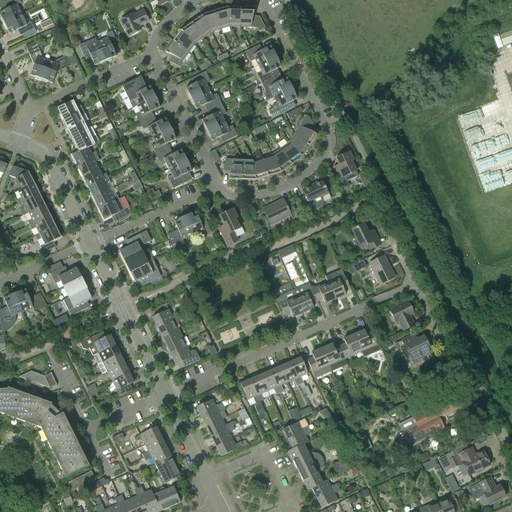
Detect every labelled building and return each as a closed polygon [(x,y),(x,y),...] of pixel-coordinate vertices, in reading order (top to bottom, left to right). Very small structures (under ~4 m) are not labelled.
[(0,0),(0,4),(3,11),(0,12),(0,17),(0,19),(0,18),(0,20),(2,25),(21,15),(16,5),(20,3),(19,0),(0,0)] [(227,8),(224,8),(214,12),(220,30),(229,27),(227,8)] [(240,8),(227,8),(229,27),(239,27),(240,8)] [(253,9),(240,8),(239,27),(249,28),(257,29),(259,33),(265,29),(259,17),(252,16),(253,9)] [(140,30),(139,27),(148,22),(143,11),(133,16),(133,15),(120,21),(128,37),(140,30)] [(214,12),(201,15),(210,33),(220,30),(214,12)] [(21,15),(2,25),(5,30),(6,30),(9,35),(19,30),(22,35),(34,29),(31,23),(24,22),(21,15)] [(201,15),(191,23),(202,39),(210,33),(201,15)] [(50,20),(39,25),(42,30),(52,25),(50,20)] [(191,23),(186,27),(180,31),(194,45),(202,39),(191,23)] [(511,31),(499,35),(503,46),(511,42),(511,30),(511,31)] [(107,39),(97,43),(105,62),(111,60),(110,59),(115,57),(111,46),(116,43),(111,31),(105,34),(107,39)] [(180,31),(172,42),(188,53),(194,45),(180,31)] [(47,61),(36,57),(39,51),(34,41),(24,46),(33,65),(29,76),(34,78),(34,79),(40,81),(47,61)] [(172,42),(169,47),(165,53),(171,56),(168,62),(179,68),(182,61),(188,53),(172,42)] [(97,43),(86,48),(84,43),(78,46),(83,58),(89,55),(94,66),(99,64),(99,65),(105,62),(97,43)] [(270,47),(259,52),(256,46),(245,52),(250,62),(254,60),(257,66),(276,57),(273,51),(272,51),(270,47)] [(58,65),(47,61),(40,81),(46,83),(46,82),(51,84),(56,73),(71,66),(66,56),(61,59),(58,65)] [(257,66),(260,72),(256,74),(261,84),(272,78),(278,76),(275,70),(280,68),(278,63),(279,62),(276,57),(257,66)] [(193,78),(196,84),(185,89),(187,94),(186,94),(189,100),(208,90),(205,84),(210,82),(205,72),(193,78)] [(272,78),(261,84),(265,94),(264,95),(267,101),(273,98),(292,89),(289,83),(288,83),(286,79),(280,81),(278,76),(272,78)] [(139,79),(140,78),(140,77),(121,86),(121,87),(122,87),(125,92),(124,92),(129,102),(133,100),(136,106),(155,97),(152,91),(151,92),(149,87),(144,89),(139,79)] [(273,98),(276,104),(272,106),(273,109),(267,111),(271,119),(294,108),(291,102),(296,100),(294,95),(295,94),(292,89),(273,98)] [(211,97),(208,90),(189,100),(192,106),(193,105),(195,110),(206,105),(209,110),(220,104),(216,94),(211,97)] [(136,106),(139,112),(135,115),(140,124),(151,119),(149,113),(159,108),(157,103),(158,103),(155,97),(136,106)] [(80,106),(76,108),(73,101),(56,109),(59,115),(58,115),(61,121),(82,110),(80,106)] [(209,110),(211,115),(201,121),(203,125),(202,126),(205,132),(224,122),(221,116),(225,114),(220,104),(209,110)] [(294,116),(302,113),(300,108),(292,112),(294,116)] [(84,114),(82,110),(61,121),(64,126),(65,126),(67,131),(83,123),(80,117),(84,114)] [(314,139),(315,138),(317,136),(310,132),(313,126),(309,118),(304,116),(299,127),(293,136),(309,147),(312,142),(314,141),(314,139)] [(151,119),(140,124),(145,134),(149,132),(152,138),(171,129),(168,123),(167,124),(165,119),(154,124),(151,119)] [(227,128),(224,122),(205,132),(208,137),(209,137),(211,142),(222,136),(225,142),(236,136),(231,126),(227,128)] [(87,130),(83,123),(67,131),(73,142),(93,132),(91,128),(87,130)] [(152,138),(155,144),(151,147),(156,156),(167,151),(165,145),(175,140),(173,135),(174,135),(171,129),(152,138)] [(94,145),(98,142),(93,132),(73,142),(78,153),(94,145)] [(293,136),(287,144),(301,158),(309,147),(293,136)] [(301,158),(287,144),(279,150),(290,165),(301,158)] [(94,145),(78,153),(71,156),(74,161),(73,162),(75,167),(97,157),(95,153),(90,155),(87,148),(94,145)] [(290,165),(279,150),(271,156),(280,173),(290,165)] [(170,156),(167,151),(156,156),(160,166),(165,164),(168,170),(187,161),(184,155),(183,155),(181,151),(170,156)] [(349,187),(344,177),(355,172),(350,162),(353,161),(349,152),(335,159),(341,173),(336,175),(343,190),(349,187)] [(271,156),(261,158),(267,177),(280,173),(271,156)] [(99,161),(97,157),(75,167),(78,173),(79,172),(82,178),(98,170),(95,163),(99,161)] [(261,158),(252,161),(254,181),(267,177),(261,158)] [(242,161),(232,161),(225,159),(222,171),(229,172),(228,180),(241,180),(242,161)] [(187,161),(168,170),(173,180),(169,183),(171,188),(183,182),(180,177),(191,172),(189,167),(190,166),(187,161)] [(252,161),(242,161),(241,180),(254,181),(252,161)] [(15,167),(15,168),(12,167),(8,177),(15,179),(21,190),(17,191),(17,192),(33,184),(34,183),(32,178),(31,178),(28,173),(24,171),(24,170),(24,169),(24,168),(23,167),(23,166),(22,166),(20,165),(19,165),(18,165),(17,166),(16,166),(15,167)] [(101,176),(98,170),(82,178),(87,188),(107,178),(105,174),(101,176)] [(106,185),(110,183),(107,178),(87,188),(92,199),(109,191),(106,185)] [(302,191),(305,196),(297,200),(305,216),(313,212),(308,203),(327,194),(321,181),(302,191)] [(134,184),(132,185),(135,191),(141,187),(138,182),(134,184)] [(17,192),(20,198),(16,200),(18,205),(23,203),(40,194),(37,189),(36,189),(33,184),(17,192)] [(154,194),(151,189),(147,191),(151,200),(156,198),(154,194)] [(118,200),(116,196),(113,199),(109,191),(92,199),(98,210),(118,200)] [(42,200),(40,194),(23,203),(18,205),(20,209),(25,207),(28,213),(44,205),(41,200),(42,200)] [(120,204),(118,200),(98,210),(103,221),(111,217),(114,223),(127,217),(123,210),(119,212),(116,206),(120,204)] [(291,205),(286,208),(282,200),(262,210),(270,225),(289,215),(292,220),(298,218),(291,205)] [(28,213),(31,220),(27,222),(29,226),(33,224),(50,216),(48,210),(47,210),(44,205),(28,213)] [(237,241),(233,232),(239,229),(234,219),(236,218),(232,210),(218,216),(225,230),(220,232),(227,247),(237,241)] [(190,214),(184,216),(192,236),(203,231),(205,236),(210,233),(205,221),(200,223),(195,213),(190,215),(190,214)] [(53,221),(50,216),(33,224),(29,226),(31,230),(35,228),(38,234),(39,235),(55,227),(52,222),(53,221)] [(178,233),(172,235),(178,247),(183,245),(181,240),(192,236),(184,216),(178,219),(178,220),(173,222),(178,233)] [(374,235),(369,237),(363,225),(351,230),(360,248),(366,245),(369,251),(380,245),(374,235)] [(39,235),(38,234),(34,237),(36,241),(41,239),(44,245),(40,247),(43,254),(55,248),(52,242),(60,238),(58,232),(56,226),(55,227),(39,235)] [(126,241),(129,246),(118,252),(120,254),(119,254),(122,261),(123,261),(124,262),(135,256),(142,253),(139,247),(150,242),(145,232),(126,241)] [(178,247),(172,235),(167,238),(172,250),(178,247)] [(292,246),(287,248),(290,255),(295,253),(292,246)] [(147,251),(142,253),(124,262),(129,272),(152,261),(147,251)] [(283,263),(296,258),(294,254),(281,259),(283,263)] [(394,278),(383,257),(369,264),(379,285),(394,278)] [(152,261),(129,272),(130,274),(129,274),(132,281),(133,281),(134,283),(140,280),(143,285),(160,277),(155,267),(152,261)] [(366,268),(362,261),(350,267),(353,274),(366,268)] [(62,268),(54,272),(51,266),(47,269),(54,284),(60,282),(63,288),(81,279),(80,277),(81,277),(77,270),(76,271),(75,268),(65,274),(62,268)] [(327,283),(334,300),(345,295),(343,291),(349,288),(343,275),(327,283)] [(81,279),(63,288),(68,298),(86,289),(81,279)] [(327,283),(311,290),(316,302),(322,300),(324,304),(334,300),(327,283)] [(308,285),(292,291),(302,314),(313,309),(311,305),(316,302),(311,290),(310,290),(308,285)] [(86,289),(68,298),(62,301),(70,317),(87,308),(85,303),(91,300),(90,297),(91,297),(87,290),(86,291),(86,289)] [(361,289),(356,292),(360,300),(365,297),(361,289)] [(35,299),(29,301),(25,290),(20,292),(19,291),(14,293),(21,313),(32,309),(34,313),(41,311),(46,308),(40,296),(35,299)] [(302,314),(292,291),(276,298),(278,304),(284,317),(290,314),(292,318),(302,314)] [(3,299),(6,307),(0,309),(0,316),(2,326),(3,332),(3,334),(6,334),(8,333),(10,331),(13,329),(14,328),(15,325),(16,323),(16,321),(15,318),(14,316),(21,313),(14,293),(8,296),(8,297),(3,299)] [(413,326),(408,316),(413,314),(407,302),(389,311),(395,323),(398,321),(403,331),(413,326)] [(153,311),(155,316),(151,318),(156,328),(173,320),(165,305),(153,311)] [(177,329),(173,320),(156,328),(161,338),(177,329)] [(177,329),(161,338),(165,347),(182,338),(177,329)] [(363,331),(353,335),(360,352),(363,358),(379,351),(371,332),(365,335),(363,331)] [(109,335),(105,338),(102,332),(79,344),(82,349),(86,351),(89,349),(92,356),(114,346),(109,335)] [(343,340),(344,344),(339,346),(344,359),(360,352),(353,335),(343,340)] [(412,362),(422,357),(431,353),(423,337),(413,342),(411,336),(396,343),(399,349),(400,349),(406,360),(410,357),(412,362)] [(182,338),(165,347),(170,356),(186,348),(182,338)] [(331,345),(321,349),(328,366),(331,372),(347,365),(344,359),(339,346),(333,349),(331,345)] [(119,355),(114,346),(92,356),(97,366),(119,355)] [(188,351),(186,348),(170,356),(175,366),(181,363),(183,367),(199,360),(195,351),(193,350),(192,350),(190,351),(188,351)] [(310,354),(312,358),(306,361),(312,373),(315,379),(331,372),(328,366),(321,349),(310,354)] [(123,364),(119,355),(97,366),(101,375),(107,372),(123,364)] [(290,363),(299,385),(303,384),(300,377),(307,374),(300,358),(290,363)] [(296,387),(299,385),(290,363),(280,367),(287,383),(293,380),(296,387)] [(123,364),(107,372),(111,381),(128,373),(123,364)] [(287,383),(280,367),(270,371),(280,394),(283,392),(280,386),(287,383)] [(280,394),(270,371),(260,376),(267,392),(273,389),(276,395),(280,394)] [(30,372),(18,377),(49,389),(44,377),(30,372)] [(133,383),(128,373),(111,381),(116,391),(133,383)] [(260,376),(250,380),(260,402),(263,401),(260,395),(267,392),(260,376)] [(260,402),(250,380),(240,384),(247,401),(253,398),(258,409),(262,407),(260,402)] [(0,414),(39,428),(64,478),(88,466),(62,414),(60,415),(50,406),(51,404),(7,388),(6,390),(0,390),(0,414)] [(438,405),(412,418),(398,425),(408,445),(443,428),(439,419),(444,417),(444,418),(445,417),(447,421),(463,413),(461,409),(463,408),(456,395),(438,404),(438,405)] [(221,404),(215,407),(211,400),(196,408),(200,418),(222,407),(221,404)] [(222,407),(200,418),(205,428),(221,420),(218,414),(224,411),(222,407)] [(245,408),(239,411),(243,420),(249,417),(245,408)] [(326,408),(318,413),(327,421),(331,419),(326,408)] [(297,413),(290,416),(292,422),(299,418),(297,413)] [(224,426),(221,420),(205,428),(210,438),(232,427),(230,423),(224,426)] [(301,429),(298,423),(282,431),(287,441),(312,428),(310,425),(301,429)] [(234,426),(232,427),(210,438),(215,447),(231,439),(228,433),(236,429),(234,426)] [(139,435),(139,436),(133,439),(135,442),(141,439),(144,445),(160,438),(155,427),(139,435)] [(312,428),(287,441),(291,450),(292,451),(303,445),(308,443),(304,436),(315,431),(313,428),(312,428)] [(359,445),(368,440),(363,429),(354,433),(359,445)] [(113,444),(123,439),(121,434),(111,439),(113,444)] [(147,452),(141,455),(137,457),(139,460),(143,458),(165,447),(160,438),(144,445),(147,452)] [(234,445),(231,439),(215,447),(220,457),(236,449),(242,446),(243,447),(246,446),(244,441),(240,443),(240,442),(234,445)] [(292,451),(291,450),(287,452),(292,461),(307,454),(303,445),(292,451)] [(165,447),(143,458),(145,462),(151,459),(154,464),(170,457),(165,447)] [(452,452),(438,459),(444,472),(452,469),(462,464),(468,476),(489,465),(487,461),(488,461),(486,455),(484,456),(483,452),(474,456),(471,449),(457,455),(458,456),(455,457),(452,452)] [(307,454),(292,461),(292,462),(296,470),(297,472),(322,459),(321,458),(321,457),(320,457),(320,456),(318,455),(316,454),(315,454),(314,453),(313,453),(312,453),(311,453),(309,454),(307,454)] [(174,466),(170,457),(154,464),(158,474),(174,466)] [(322,460),(322,459),(297,472),(298,474),(302,482),(317,474),(318,473),(319,473),(320,472),(321,471),(322,470),(322,469),(322,468),(323,467),(323,466),(323,465),(323,464),(323,463),(323,462),(323,461),(322,460)] [(333,471),(336,476),(349,470),(345,462),(334,463),(333,471)] [(180,477),(174,466),(158,474),(164,485),(180,477)] [(90,472),(67,483),(71,492),(95,480),(90,472)] [(322,483),(317,474),(302,482),(307,492),(311,489),(322,484),(322,483)] [(99,481),(102,487),(109,484),(108,482),(107,480),(104,481),(103,478),(99,481)] [(453,478),(447,481),(453,492),(458,489),(453,478)] [(478,484),(477,485),(468,489),(473,499),(483,494),(489,506),(505,498),(499,486),(493,489),(491,484),(492,484),(490,478),(478,484)] [(322,484),(311,489),(316,499),(338,488),(336,484),(330,487),(326,481),(322,483),(322,484)] [(157,507),(152,496),(150,491),(144,494),(141,487),(137,489),(146,511),(157,507)] [(172,487),(162,491),(169,508),(179,503),(172,487)] [(339,491),(338,488),(316,499),(321,509),(336,501),(333,494),(339,491)] [(145,511),(146,511),(137,489),(134,491),(136,497),(130,500),(134,511),(145,511)] [(159,511),(169,508),(162,491),(152,496),(157,507),(158,511),(159,511)] [(66,507),(72,504),(67,492),(61,495),(66,507)] [(459,511),(453,495),(446,498),(436,502),(440,511),(459,511)] [(134,511),(130,500),(124,502),(121,496),(117,498),(123,511),(134,511)] [(123,511),(117,498),(114,499),(117,505),(110,508),(111,511),(123,511)] [(440,511),(436,502),(426,507),(420,509),(421,511),(440,511)]
